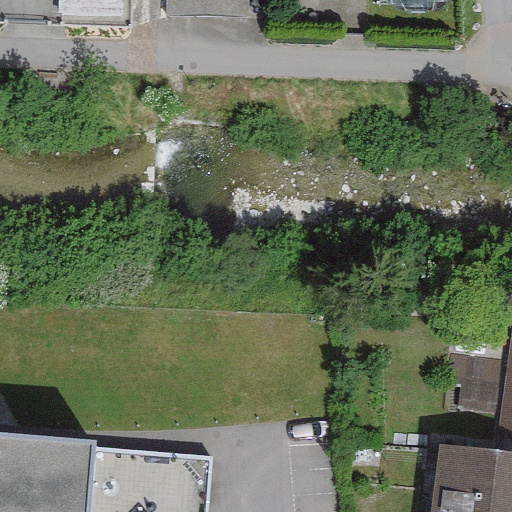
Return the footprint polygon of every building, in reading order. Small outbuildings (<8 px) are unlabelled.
[(55,0),(55,23),(116,24),(116,0),(55,0)] [(248,0),(166,0),(166,18),(248,20),(248,0)] [(511,452),(511,318),(511,319),(495,450),(511,452)] [(0,511),(204,511),(206,463),(0,452),(0,511)] [(511,511),(511,467),(432,461),(427,511),(511,511)]
